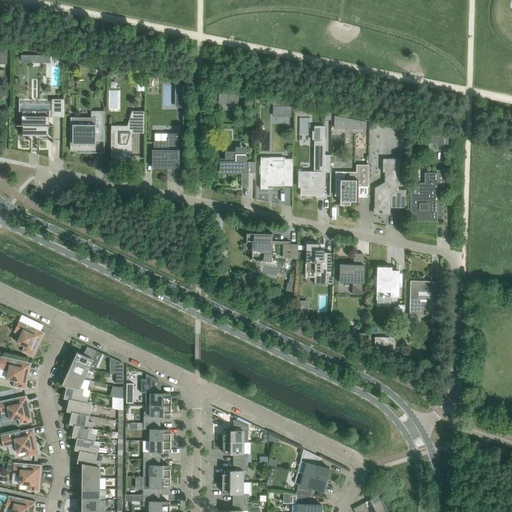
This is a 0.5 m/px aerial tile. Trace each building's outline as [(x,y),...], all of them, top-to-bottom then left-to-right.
[(32,62),(32,54),(20,54),(20,62),(32,62)] [(65,99),(51,99),(51,110),(22,110),(22,125),(17,125),(23,125),(22,135),(29,136),(29,134),(39,134),(39,136),(48,136),(49,126),(53,126),(53,125),(49,125),(49,117),(65,117),(65,99)] [(79,153),(89,153),(89,152),(89,151),(96,151),(96,129),(104,129),(105,111),(91,111),(91,117),(71,117),(70,151),(79,151),(80,152),(79,152),(79,153)] [(111,125),(111,158),(123,158),(123,160),(129,160),(129,158),(132,158),(132,133),(144,133),(145,111),(132,111),(127,125),(111,125)] [(314,172),(299,172),(299,170),(299,187),(300,187),(300,196),(321,196),(321,193),(321,192),(324,192),(325,172),(330,172),(330,176),(331,176),(331,155),(325,155),(325,126),(314,126),(314,131),(312,131),(312,136),(312,140),(314,140),(314,172)] [(179,150),(178,150),(179,133),(168,133),(168,142),(153,142),(153,150),(152,150),(152,168),(179,168),(179,150)] [(444,152),(444,136),(442,135),(428,133),(429,134),(429,143),(436,143),(436,151),(444,151),(444,152)] [(220,158),(220,161),(219,161),(219,173),(241,173),(241,186),(242,186),(242,185),(247,185),(247,188),(248,188),(249,162),(246,162),(246,154),(236,154),(236,151),(225,151),(225,158),(220,158)] [(269,187),(284,188),(284,175),(292,175),(293,159),(285,159),(285,157),(284,157),(284,161),(272,161),(269,158),(261,158),(261,157),(261,165),(259,165),(259,174),(261,174),(260,189),(269,189),(269,187)] [(390,208),(406,208),(406,190),(398,190),(397,188),(400,186),(401,159),(383,158),(382,172),(389,172),(389,180),(374,188),(374,213),(386,214),(386,206),(390,206),(390,208)] [(336,180),(336,192),(340,192),(340,196),(340,205),(350,205),(350,201),(358,201),(358,197),(358,190),(357,190),(357,187),(359,187),(359,186),(368,186),(368,187),(369,187),(369,165),(367,165),(356,164),(356,172),(345,172),(342,180),(336,180)] [(436,173),(426,173),(425,184),(418,184),(418,179),(411,179),(411,194),(411,220),(436,221),(437,185),(444,185),(444,168),(444,170),(436,170),(436,173)] [(246,237),(246,241),(252,241),(252,260),(260,261),(260,262),(263,262),(263,261),(268,261),(272,261),(272,254),(272,244),(272,241),(272,233),(266,233),(262,233),(247,233),(246,237)] [(333,284),(333,276),(331,276),(332,252),(324,252),(324,250),(319,250),(319,244),(313,243),(313,242),(304,241),(304,250),(306,250),(305,271),(305,276),(305,277),(314,277),(314,284),(333,284)] [(283,244),(283,256),(283,257),(298,259),(298,244),(283,244)] [(341,264),(340,282),(353,283),(352,294),(363,294),(363,278),(364,278),(364,265),(364,255),(363,255),(363,256),(357,256),(357,258),(353,258),(353,264),(341,264)] [(377,286),(376,296),(377,296),(382,296),(382,297),(385,297),(385,296),(395,296),(399,297),(399,294),(399,287),(402,287),(402,273),(400,273),(400,270),(392,270),(386,270),(386,267),(386,268),(386,267),(377,267),(377,276),(374,276),(374,286),(377,286)] [(427,313),(430,313),(440,313),(441,292),(431,292),(431,283),(419,283),(419,281),(410,280),(409,315),(410,315),(410,317),(418,317),(418,313),(425,313),(425,315),(427,315),(427,313)] [(399,307),(394,306),(394,314),(396,316),(404,316),(405,305),(399,305),(399,307)] [(45,332),(40,330),(42,326),(43,326),(43,325),(22,315),(14,332),(20,335),(17,342),(24,346),(22,352),(33,357),(45,332)] [(367,343),(367,342),(367,333),(355,333),(355,337),(367,343)] [(396,338),(377,337),(377,341),(388,342),(387,346),(395,346),(396,338)] [(88,369),(97,351),(87,346),(83,355),(77,352),(78,352),(77,352),(72,362),(88,369)] [(0,369),(8,371),(7,379),(14,380),(13,387),(26,390),(31,363),(0,355),(0,369)] [(69,361),(67,366),(69,369),(68,371),(68,372),(84,379),(85,377),(88,369),(72,362),(72,363),(69,361)] [(79,389),(84,379),(68,372),(62,385),(63,385),(67,386),(84,390),(79,389)] [(141,379),(141,393),(146,393),(146,405),(150,405),(171,405),(171,397),(169,397),(169,393),(158,393),(159,379),(146,374),(146,379),(141,379)] [(64,398),(69,399),(92,404),(86,402),(88,397),(82,395),(84,390),(67,386),(64,398),(64,399),(64,398)] [(18,418),(19,425),(32,422),(26,395),(0,400),(0,408),(1,414),(9,412),(10,420),(18,418)] [(89,416),(92,404),(69,399),(66,411),(67,411),(72,412),(89,416)] [(171,413),(171,405),(150,405),(150,416),(144,416),(144,423),(158,423),(158,417),(169,417),(169,413),(171,413)] [(72,412),(69,424),(70,424),(74,425),(75,425),(91,429),(93,422),(88,421),(89,416),(72,412)] [(223,434),(223,442),(243,442),(244,431),(248,431),(248,427),(236,421),(235,430),(225,430),(225,434),(223,434)] [(150,441),(171,441),(171,433),(169,433),(169,429),(158,429),(158,423),(144,423),(143,429),(150,429),(150,441)] [(90,434),(91,429),(75,425),(74,425),(72,437),(77,438),(94,442),(96,435),(90,434)] [(17,453),(25,451),(27,457),(39,455),(33,428),(0,435),(3,448),(16,445),(17,453)] [(269,434),(269,440),(276,443),(278,438),(269,434)] [(75,450),(80,451),(97,455),(98,448),(93,447),(94,442),(77,438),(74,450),(75,450)] [(171,449),(171,441),(150,441),(150,452),(143,452),(143,459),(158,459),(158,453),(169,453),(169,449),(171,449)] [(223,442),(223,450),(225,450),(225,454),(235,454),(235,462),(248,462),(248,454),(243,454),(243,442),(223,442)] [(303,449),(297,472),(304,474),(327,480),(330,468),(318,465),(321,457),(303,449)] [(96,460),(97,455),(80,451),(77,463),(78,463),(82,464),(82,463),(100,467),(101,461),(96,460)] [(143,465),(143,477),(170,477),(170,469),(168,469),(168,465),(160,465),(158,465),(158,459),(143,459),(143,465)] [(27,491),(39,492),(42,465),(13,462),(13,471),(12,475),(20,476),(19,484),(27,485),(27,491)] [(222,474),(222,482),(243,482),(243,471),(248,471),(248,462),(235,462),(235,470),(224,470),(224,474),(222,474)] [(82,464),(82,478),(100,478),(100,467),(82,463),(82,464)] [(297,472),(295,483),(298,484),(296,494),(311,496),(313,488),(323,491),(324,491),(327,480),(304,474),(297,472)] [(143,477),(143,495),(158,495),(158,489),(160,489),(168,489),(168,485),(170,485),(170,477),(143,477)] [(82,478),(82,489),(99,489),(100,478),(82,478)] [(222,482),(222,490),(224,490),(224,494),(235,494),(235,502),(247,502),(248,494),(243,494),(243,482),(222,482)] [(365,502),(354,508),(353,509),(354,509),(355,511),(360,511),(363,511),(387,511),(385,506),(380,494),(382,493),(384,492),(381,485),(367,492),(368,493),(371,499),(370,500),(371,503),(372,505),(374,508),(375,511),(372,511),(369,511),(369,510),(367,507),(367,506),(365,503),(365,502)] [(82,489),(82,499),(99,500),(99,498),(105,498),(105,490),(99,490),(99,489),(82,489)] [(292,506),(291,511),(321,511),(322,505),(321,505),(313,504),(310,504),(311,496),(296,494),(295,503),(295,504),(294,504),(292,506)] [(33,511),(36,502),(8,495),(5,508),(13,509),(12,511),(33,511)] [(143,495),(143,501),(143,506),(149,506),(149,511),(170,511),(170,505),(168,505),(168,501),(160,501),(158,501),(158,495),(143,495)] [(99,510),(99,500),(82,499),(82,500),(79,500),(79,505),(82,507),(82,510),(99,510)] [(242,511),(243,511),(247,511),(247,502),(235,502),(235,510),(224,510),(224,511),(242,511)]
